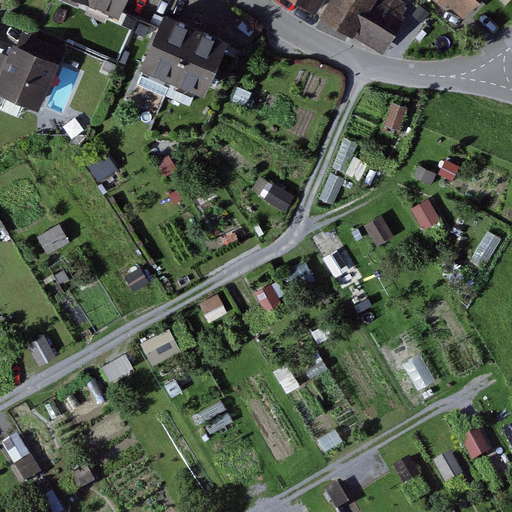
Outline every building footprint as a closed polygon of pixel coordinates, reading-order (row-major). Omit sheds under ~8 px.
[(134,0),(90,0),(128,15),(134,0)] [(304,0),(391,48),(412,10),(394,0),(304,0)] [(485,0),(442,0),(466,21),(485,0)] [(242,40),(175,16),(156,69),(222,93),(242,40)] [(67,59),(21,41),(4,87),(50,105),(67,59)] [(145,327),(156,351),(185,338),(174,313),(145,327)] [(465,424),(474,448),(494,441),(485,417),(465,424)]
